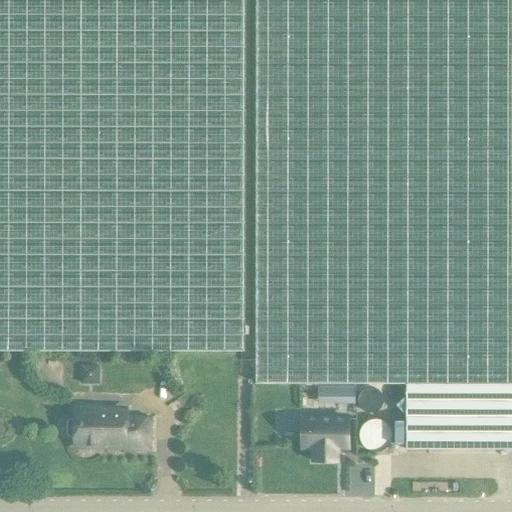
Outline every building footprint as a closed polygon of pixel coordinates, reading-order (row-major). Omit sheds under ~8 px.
[(0,0),(0,352),(244,351),(244,0),(0,0)] [(407,449),(511,448),(511,0),(256,0),(256,383),(407,383),(407,395),(397,405),(407,416),(407,449)] [(318,386),(318,395),(355,395),(355,386),(318,386)] [(67,433),(70,435),(75,435),(75,446),(124,447),(124,448),(149,449),(149,419),(126,419),(126,411),(98,411),(98,407),(75,407),(75,420),(70,420),(67,422),(67,433)] [(313,460),(337,460),(337,446),(349,446),(349,418),(301,418),(301,447),(313,447),(313,460)]
